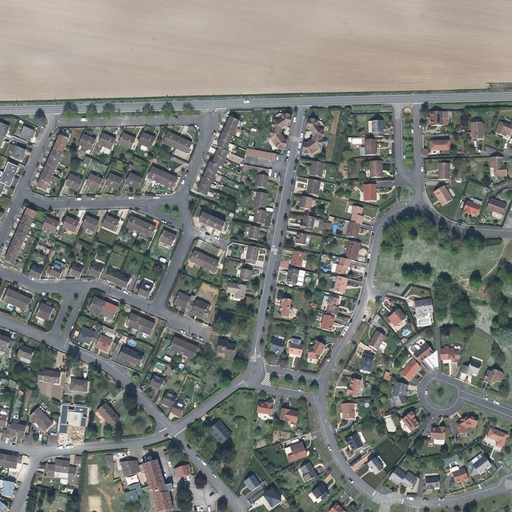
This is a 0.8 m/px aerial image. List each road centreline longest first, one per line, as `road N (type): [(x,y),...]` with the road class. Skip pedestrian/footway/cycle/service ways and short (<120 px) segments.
road 1 (residential): [(300,101),(254,366)]
road 2 (residential): [(416,205),(377,222),(361,310),(318,388)]
road 3 (tertiary): [(212,104),(52,109)]
road 4 (residential): [(53,122),(212,120)]
road 5 (residential): [(61,345),(103,364),(170,430)]
road 6 (residential): [(318,388),(336,457),(384,502)]
road 7 (residential): [(37,451),(123,444),(170,430)]
road 8 (residential): [(384,502),(434,504),(509,483)]
